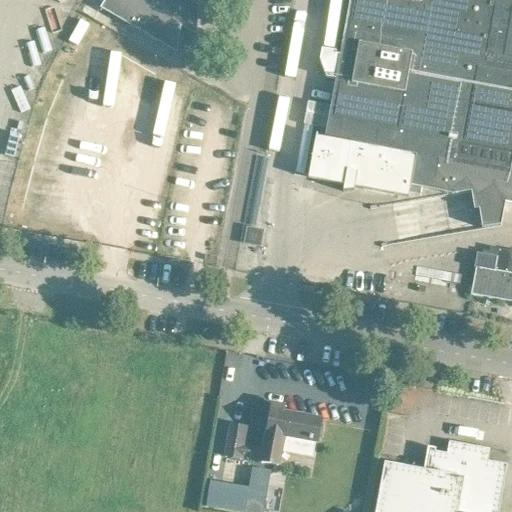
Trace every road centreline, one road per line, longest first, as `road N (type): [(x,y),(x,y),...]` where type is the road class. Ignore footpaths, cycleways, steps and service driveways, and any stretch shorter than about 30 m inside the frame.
road 1 (unclassified): [(511,369),(0,272)]
road 2 (unknown): [(272,324),(297,110),(321,0)]
road 3 (unknown): [(220,314),(252,104),(246,0)]
